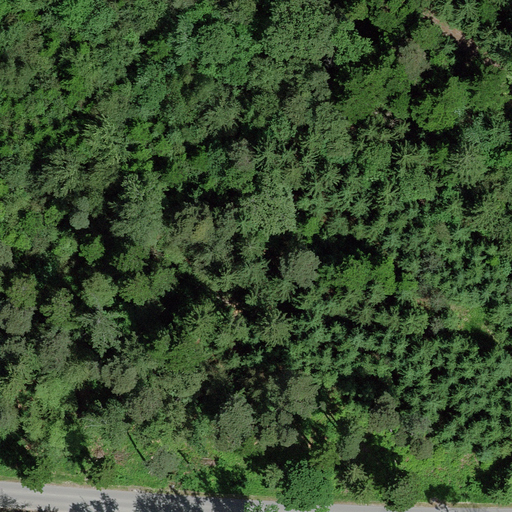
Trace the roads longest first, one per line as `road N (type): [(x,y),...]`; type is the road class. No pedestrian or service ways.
road 1 (tertiary): [(206,511),(0,495)]
road 2 (track): [(402,0),(511,73)]
